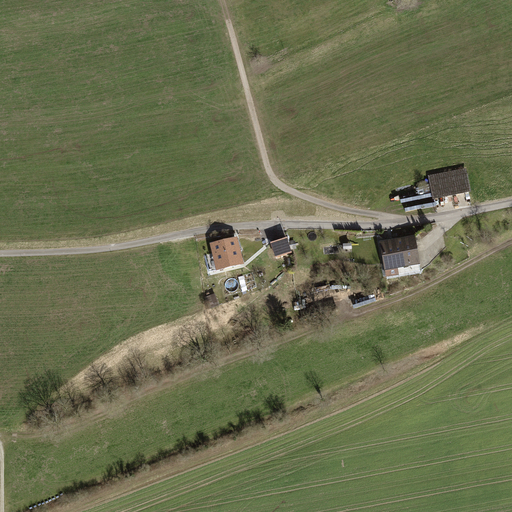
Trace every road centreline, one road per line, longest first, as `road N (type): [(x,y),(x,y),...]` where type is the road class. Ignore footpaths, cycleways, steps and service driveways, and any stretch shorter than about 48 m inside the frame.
road 1 (unclassified): [(511,203),(393,224),(222,229),(123,247),(0,255)]
road 2 (track): [(393,224),(293,194),(270,178),(227,23)]
road 3 (track): [(310,303),(341,301),(358,314),(511,243)]
